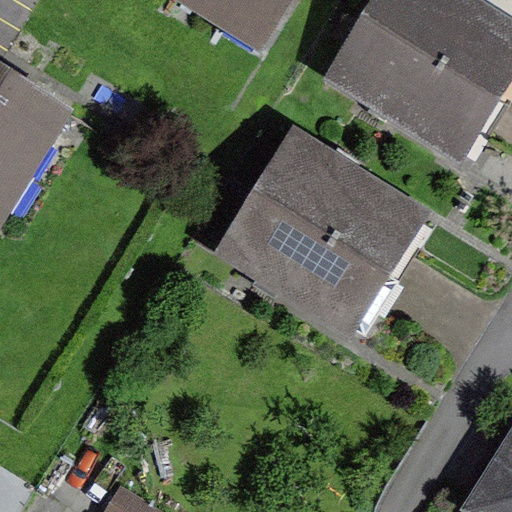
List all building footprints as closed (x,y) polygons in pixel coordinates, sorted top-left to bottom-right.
[(151,0),(251,61),(288,0),(151,0)] [(377,0),(365,19),(501,101),(511,84),(511,32),(460,0),(377,0)] [(501,101),(365,19),(326,80),(460,166),(501,101)] [(0,215),(64,112),(0,72),(0,215)] [(290,134),(254,192),(392,278),(429,221),(290,134)] [(354,339),(392,278),(254,192),(215,253),(354,339)] [(511,511),(511,434),(464,511),(511,511)] [(150,511),(114,489),(98,511),(150,511)]
